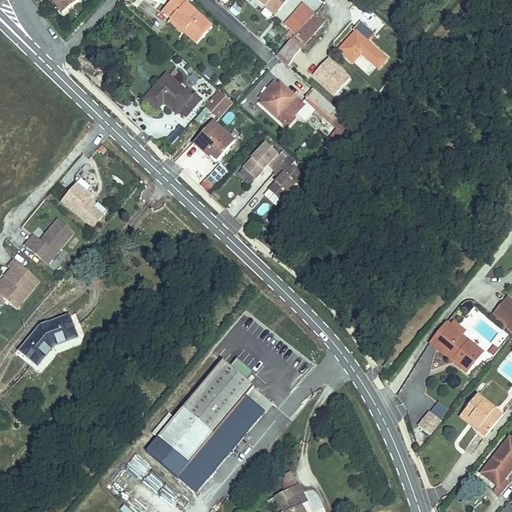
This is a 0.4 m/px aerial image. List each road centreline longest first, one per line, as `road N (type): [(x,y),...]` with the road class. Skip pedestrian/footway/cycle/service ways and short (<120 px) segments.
road 1 (secondary): [(49,67),(344,357),(379,410),(419,511)]
road 2 (unknown): [(105,121),(0,243)]
